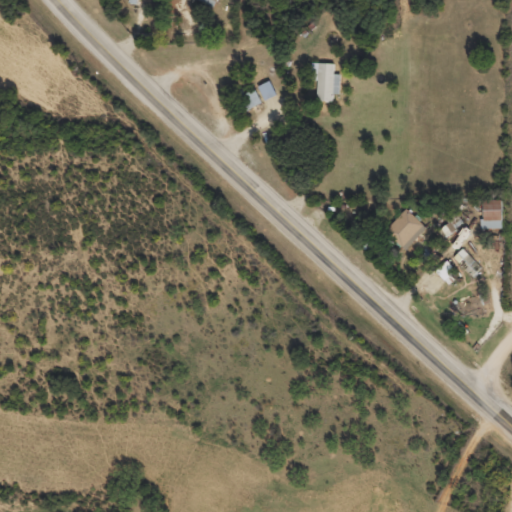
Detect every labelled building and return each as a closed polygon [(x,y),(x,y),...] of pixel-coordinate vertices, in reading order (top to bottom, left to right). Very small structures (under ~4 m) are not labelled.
[(120,0),(121,1),(127,1),(127,10),(136,11),(137,0),(120,0)] [(187,0),(186,2),(214,15),(220,0),(187,0)] [(331,108),(331,101),(338,101),(338,81),(333,81),(333,71),(310,70),(309,88),(315,88),(315,108),(331,108)] [(274,102),(268,87),(256,93),(262,107),(274,102)] [(240,102),(245,115),(259,110),(254,97),(240,102)] [(481,236),(500,236),(500,207),(480,207),(481,236)] [(404,258),(425,235),(404,216),(383,238),(404,258)] [(441,245),(454,239),(450,230),(437,236),(441,245)] [(468,236),(460,233),(452,254),(461,257),(468,236)] [(480,275),(461,255),(453,263),(471,283),(480,275)] [(447,292),(458,281),(444,268),(433,279),(447,292)]
